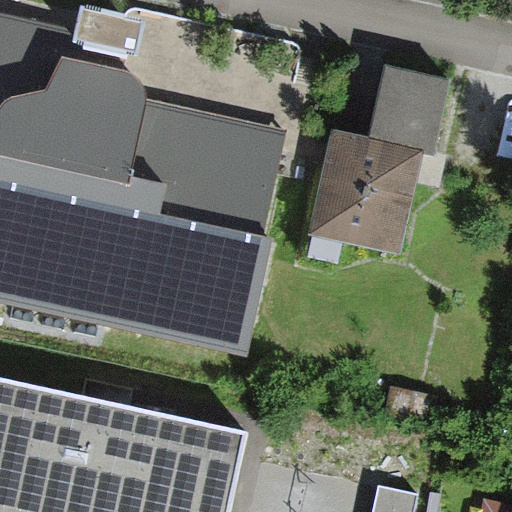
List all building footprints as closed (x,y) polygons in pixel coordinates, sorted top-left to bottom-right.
[(144,21),(82,8),(76,34),(75,42),(137,57),(144,21)] [(0,299),(248,356),(272,238),(263,236),(286,133),(190,109),(147,98),(143,85),(134,76),(127,71),(71,58),(75,42),(76,34),(1,19),(4,92),(0,107),(0,299)] [(307,236),(400,257),(423,153),(436,156),(453,79),(383,64),(368,134),(331,126),(307,236)] [(227,511),(244,437),(0,383),(0,511),(227,511)] [(414,511),(417,501),(380,493),(376,511),(414,511)]
